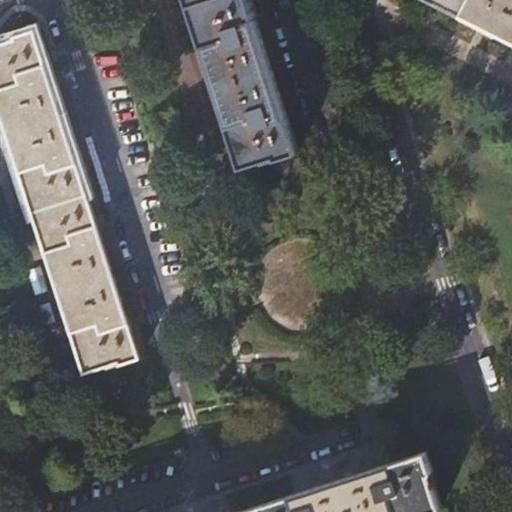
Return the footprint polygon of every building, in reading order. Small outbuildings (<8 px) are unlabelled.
[(188,0),(243,169),(276,158),(277,160),(298,154),(247,0),(188,0)] [(511,0),(427,0),(511,43),(511,0)] [(13,43),(0,46),(0,113),(85,376),(118,365),(119,367),(140,361),(34,33),(12,40),(13,43)] [(371,403),(352,409),(357,424),(376,417),(371,403)] [(426,455),(245,511),(436,511),(440,511),(429,477),(433,476),(426,455)]
